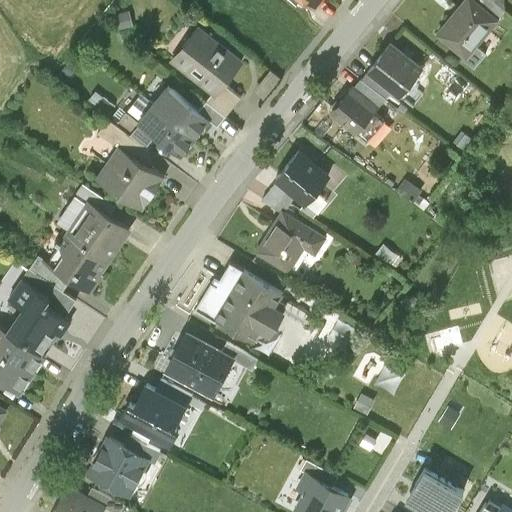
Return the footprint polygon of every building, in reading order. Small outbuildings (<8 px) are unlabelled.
[(478,0),(463,0),(437,32),(475,64),(485,52),(475,44),(498,16),(478,0)] [(478,0),(498,16),(503,11),(505,9),(503,7),(494,0),(478,0)] [(117,13),(121,27),(133,25),(129,11),(117,13)] [(244,61),(199,26),(171,60),(213,94),(216,96),(224,86),(244,61)] [(394,42),(392,40),(368,69),(391,88),(398,94),(422,65),(394,42)] [(368,69),(361,77),(384,96),(391,88),(368,69)] [(355,84),(378,103),(384,96),(361,77),(355,84)] [(378,103),(355,84),(332,112),(354,131),(378,103)] [(216,96),(213,94),(207,103),(225,117),(240,98),(224,86),(216,96)] [(196,137),(209,119),(199,112),(167,87),(153,105),(196,137)] [(137,94),(122,121),(132,127),(148,99),(137,94)] [(225,117),(207,103),(199,112),(209,119),(218,126),(225,117)] [(193,141),(196,137),(153,105),(139,123),(155,135),(180,154),(191,140),(193,141)] [(101,131),(119,145),(142,160),(150,148),(147,146),(130,134),(109,119),(101,131)] [(147,146),(155,135),(139,123),(130,134),(147,146)] [(142,160),(119,145),(97,177),(143,208),(165,175),(142,160)] [(325,174),(298,151),(276,177),(278,179),(296,195),(305,202),(316,212),(317,213),(331,196),(316,183),(325,174)] [(405,178),(397,189),(420,206),(428,195),(405,178)] [(278,179),(271,189),(291,203),(296,195),(278,179)] [(79,193),(89,200),(107,211),(114,201),(83,180),(76,191),(79,193)] [(354,182),(346,193),(354,199),(362,189),(354,182)] [(291,203),(271,189),(263,200),(280,211),(282,212),(284,209),(286,210),(291,203)] [(60,220),(71,228),(89,200),(79,193),(60,220)] [(107,211),(89,200),(71,228),(68,232),(109,260),(131,229),(107,211)] [(316,212),(305,202),(300,209),(312,217),(316,212)] [(286,210),(284,209),(282,212),(280,211),(276,218),(277,219),(257,250),(289,270),(305,246),(316,253),(326,236),(286,210)] [(109,260),(68,232),(65,237),(66,238),(49,263),(71,278),(91,292),(103,273),(101,272),(109,260)] [(382,248),(376,258),(394,271),(401,261),(382,248)] [(71,278),(49,263),(39,255),(31,268),(63,290),(71,278)] [(280,292),(230,260),(220,277),(215,274),(197,305),(255,339),(260,330),(270,336),(285,310),(274,304),(280,292)] [(31,268),(25,277),(52,294),(47,301),(66,314),(76,298),(63,290),(31,268)] [(66,314),(47,301),(52,294),(25,277),(13,296),(27,305),(10,331),(44,354),(60,333),(62,334),(73,318),(66,314)] [(0,325),(0,351),(31,372),(44,354),(10,331),(0,325)] [(222,350),(187,331),(166,370),(213,394),(232,358),(234,356),(222,350)] [(227,341),(222,350),(234,356),(232,358),(252,368),(258,357),(227,341)] [(0,377),(19,390),(31,372),(0,351),(0,377)] [(161,377),(156,387),(184,402),(188,404),(193,394),(161,377)] [(156,387),(148,383),(139,398),(134,395),(121,418),(137,426),(154,435),(169,443),(182,419),(177,417),(184,402),(156,387)] [(374,398),(362,392),(354,407),(366,413),(374,398)] [(0,423),(10,410),(0,403),(0,423)] [(137,426),(133,434),(149,443),(154,435),(137,426)] [(128,442),(108,431),(87,471),(129,494),(149,459),(151,454),(143,450),(128,442)] [(128,442),(143,450),(151,454),(149,459),(155,462),(162,450),(149,443),(133,434),(128,442)] [(303,468),(307,470),(334,485),(339,475),(308,458),(303,468)] [(425,467),(407,498),(425,509),(429,511),(450,511),(464,490),(425,467)] [(307,489),(295,510),(298,511),(345,511),(354,496),(334,485),(307,470),(298,485),(307,489)] [(86,494),(63,483),(47,511),(99,511),(103,505),(104,503),(86,494)] [(91,486),(86,494),(104,503),(103,505),(115,511),(120,511),(125,504),(91,486)] [(503,511),(485,501),(478,511),(503,511)]
